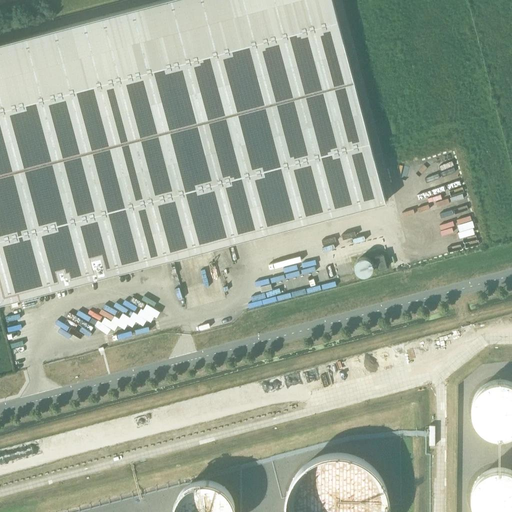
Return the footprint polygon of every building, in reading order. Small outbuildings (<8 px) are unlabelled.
[(386,201),(333,0),(160,0),(0,42),(0,302),(135,267),(386,201)] [(387,267),(383,254),(374,256),(378,269),(387,267)] [(372,262),(371,261),(370,260),(369,259),(368,258),(367,258),(366,257),(365,257),(364,257),(362,257),(361,257),(360,258),(359,258),(358,259),(357,260),(356,261),(356,262),(355,263),(355,264),(354,265),(354,266),(354,268),(355,269),(355,270),(356,271),(356,272),(357,273),(358,274),(359,274),(360,275),(361,275),(363,275),(364,275),(365,275),(366,275),(367,275),(368,274),(369,274),(370,273),(371,272),(372,271),(372,270),(373,269),(373,267),(373,266),(373,265),(373,264),(372,263),(372,262)] [(4,318),(8,343),(24,340),(20,316),(4,318)] [(505,380),(503,379),(501,379),(499,379),(497,379),(495,379),(493,380),(491,380),(490,381),(488,382),(486,383),(485,383),(483,385),(482,386),(480,387),(479,388),(478,390),(476,391),(475,393),(475,395),(474,396),(473,398),(473,400),(472,402),(472,404),(472,406),(472,407),(472,409),(472,411),(472,413),(473,415),(473,417),(474,418),(475,420),(476,422),(477,423),(478,425),(479,426),(480,428),(482,429),(483,430),(485,431),(487,432),(488,433),(490,434),(492,434),(494,435),(496,435),(498,435),(499,435),(501,435),(503,435),(505,435),(507,434),(509,434),(511,433),(511,432),(511,381),(511,382),(510,381),(508,380),(506,380),(505,380)] [(320,451),(316,453),(313,455),(310,457),(306,459),(304,460),(302,462),(300,464),(299,465),(299,466),(297,468),(295,470),(293,473),(292,475),(291,476),(290,479),(289,481),(288,484),(287,486),(287,487),(286,490),(286,491),(285,494),(285,495),(285,498),(285,500),(285,503),(285,504),(285,506),(285,508),(285,511),(391,511),(392,510),(392,508),(392,506),(392,504),(392,502),(392,500),(392,498),(392,496),(392,494),(392,493),(391,491),(391,489),(390,487),(390,485),(388,481),(387,479),(387,478),(386,477),(385,474),(383,472),(383,471),(380,468),(378,465),(375,462),(372,460),(369,457),(366,456),(365,455),(362,453),(358,452),(354,451),(351,450),(347,449),(344,448),(340,448),(336,448),(334,448),(331,449),(327,449),(323,450),(320,451)] [(511,511),(511,470),(510,469),(508,469),(506,468),(505,468),(502,467),(500,467),(498,467),(496,467),(493,468),(491,468),(490,469),(488,470),(486,470),(484,472),(482,473),(481,474),(479,475),(478,478),(476,479),(475,481),(474,483),(473,485),(473,487),(472,488),(472,490),(471,492),(471,493),(471,495),(471,497),(471,499),(472,501),(472,502),(472,503),(473,505),(474,507),(475,509),(476,510),(477,511),(476,511),(511,511)] [(229,490),(227,488),(226,486),(224,484),(222,483),(220,482),(217,480),(214,479),(211,479),(209,478),(206,478),(204,478),(201,478),(199,478),(197,479),(195,479),(193,480),(190,481),(187,483),(186,484),(183,486),(182,487),(180,490),(179,491),(177,493),(177,494),(176,496),(176,497),(175,498),(174,500),(174,502),(173,504),(173,505),(173,506),(173,508),(173,510),(172,511),(236,511),(236,509),(236,508),(236,506),(236,504),(236,502),(235,500),(234,499),(234,497),(233,495),(232,493),(231,491),(229,490)]
